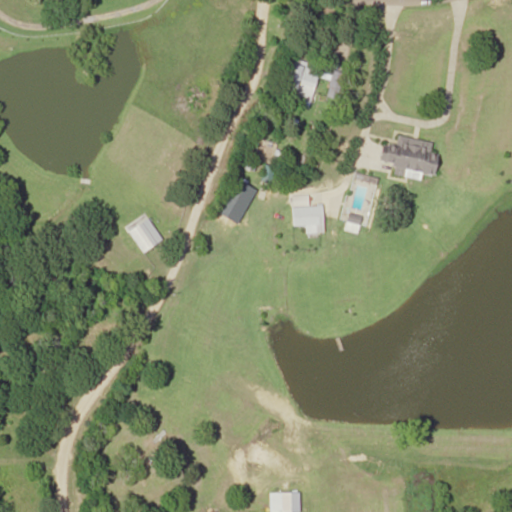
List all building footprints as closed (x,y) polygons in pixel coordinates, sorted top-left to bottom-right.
[(281,97),(310,105),(320,69),(291,61),(281,97)] [(338,73),(330,73),(330,97),(338,97),(338,73)] [(406,168),(436,174),(440,155),(430,153),(432,142),(397,135),(395,146),(383,144),(380,162),(394,164),(393,173),(404,176),(406,168)] [(308,196),(291,196),(291,225),(316,225),(316,230),(323,230),(323,206),(308,206),(308,196)] [(361,217),(348,213),(343,229),(357,233),(361,217)] [(127,231),(142,253),(162,240),(147,218),(127,231)] [(299,511),(299,491),(269,491),(268,511),(299,511)]
